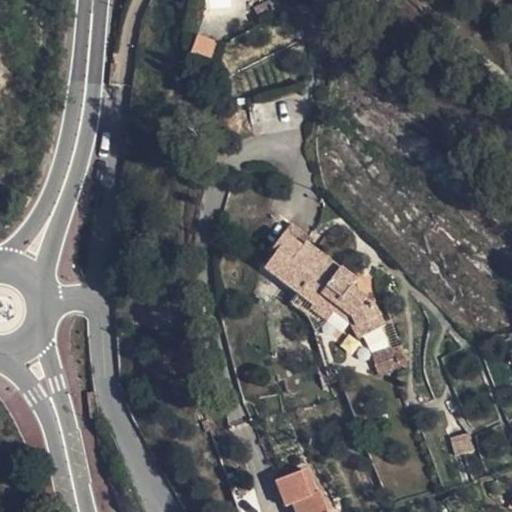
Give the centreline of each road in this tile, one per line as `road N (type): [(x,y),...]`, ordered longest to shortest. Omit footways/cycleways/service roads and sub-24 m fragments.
road 1 (unknown): [(268,511),(208,288),(209,220),(236,157),(272,139),(295,151),(315,193)]
road 2 (unclassified): [(162,511),(113,412),(99,303),(66,296),(42,302)]
road 3 (primary): [(56,203),(83,110),(92,0)]
road 4 (primary): [(87,511),(57,381),(36,332)]
road 5 (primary): [(1,354),(48,418),(69,511)]
